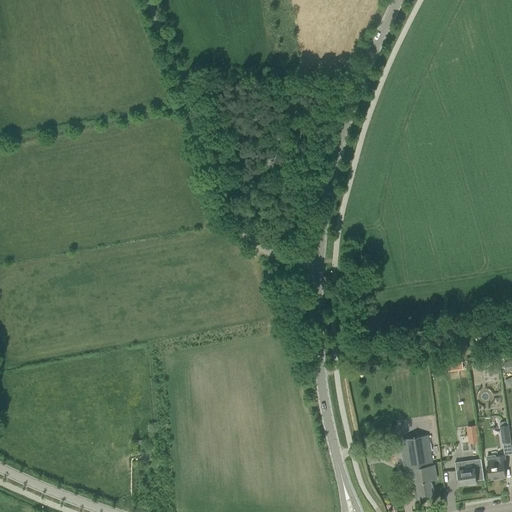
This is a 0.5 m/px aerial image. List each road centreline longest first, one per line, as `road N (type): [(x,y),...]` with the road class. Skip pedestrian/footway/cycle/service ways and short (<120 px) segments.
road 1 (unclassified): [(317,263),(264,252),(244,238),(146,0)]
road 2 (tertiary): [(317,263),(350,111),(398,0)]
road 3 (tertiary): [(343,485),(322,401),(317,263)]
